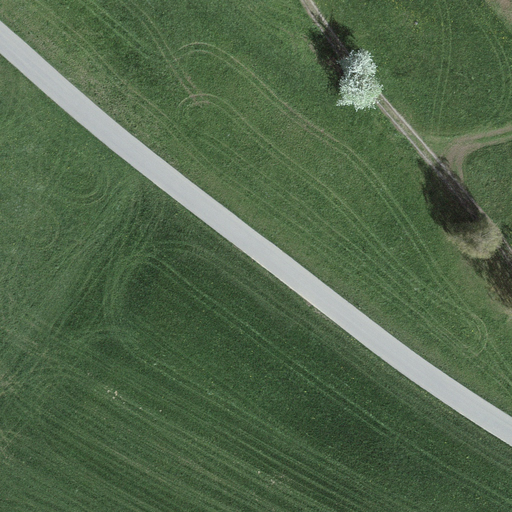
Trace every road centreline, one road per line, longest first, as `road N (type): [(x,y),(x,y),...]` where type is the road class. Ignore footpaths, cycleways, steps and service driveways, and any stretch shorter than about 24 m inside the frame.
road 1 (tertiary): [(0,38),(156,171),(511,433)]
road 2 (track): [(303,0),(511,263)]
